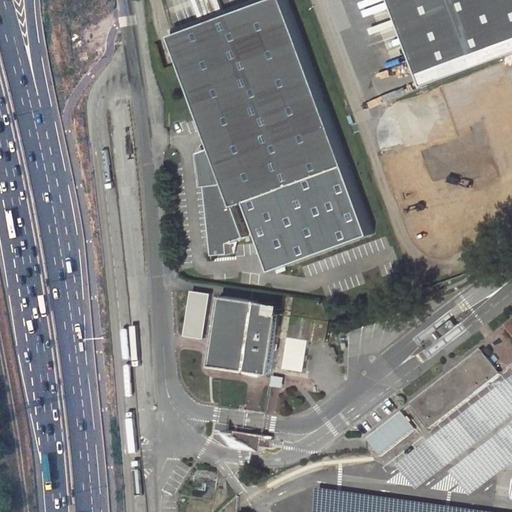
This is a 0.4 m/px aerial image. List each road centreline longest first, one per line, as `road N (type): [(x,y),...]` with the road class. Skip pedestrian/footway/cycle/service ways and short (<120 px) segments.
road 1 (unclassified): [(130,53),(103,84),(94,112),(131,511)]
road 2 (unclassified): [(163,390),(204,447),(285,457),(319,441),(511,280)]
road 3 (trunk): [(88,511),(57,248),(25,98)]
road 4 (unclassified): [(511,274),(455,305),(312,420),(205,414),(163,390)]
road 5 (trunk): [(4,148),(34,306),(58,511)]
road 6 (unknown): [(142,141),(193,146),(206,257),(214,265),(307,281),(394,250)]
road 7 (unclassified): [(130,53),(163,390)]
road 8 (track): [(0,338),(26,511)]
